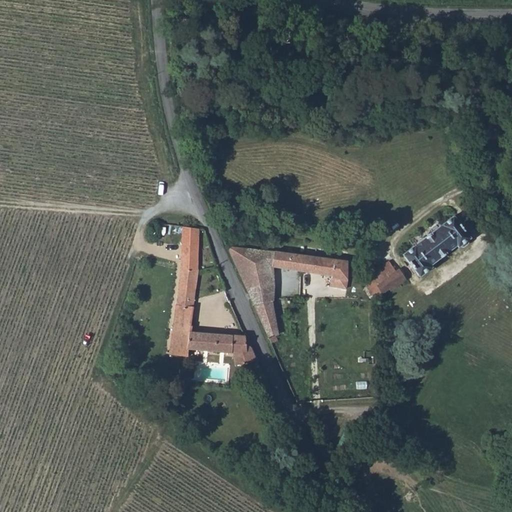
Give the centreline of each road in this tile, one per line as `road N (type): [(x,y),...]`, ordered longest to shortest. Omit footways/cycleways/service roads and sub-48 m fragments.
road 1 (unclassified): [(334,511),(176,134),(157,0)]
road 2 (track): [(196,185),(142,212),(0,202)]
road 3 (secondary): [(511,16),(314,0)]
